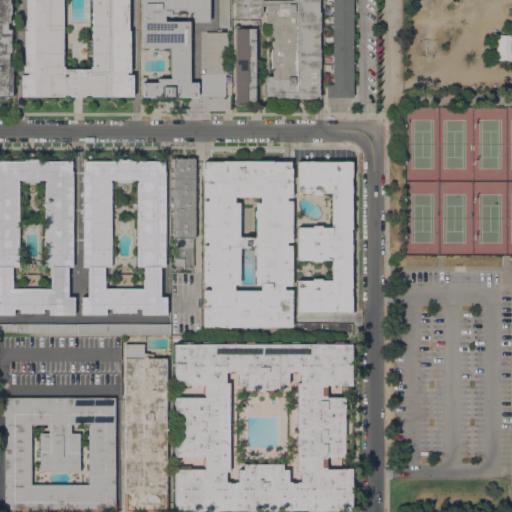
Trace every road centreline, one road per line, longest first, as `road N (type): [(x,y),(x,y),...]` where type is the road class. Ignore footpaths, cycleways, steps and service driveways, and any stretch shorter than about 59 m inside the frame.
road 1 (residential): [(369,133),(374,511)]
road 2 (residential): [(369,133),(0,128)]
